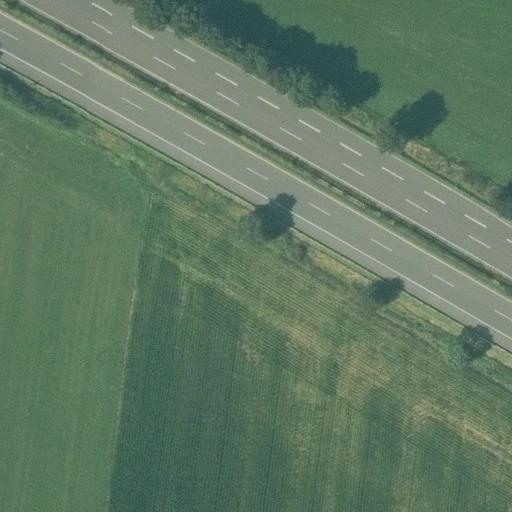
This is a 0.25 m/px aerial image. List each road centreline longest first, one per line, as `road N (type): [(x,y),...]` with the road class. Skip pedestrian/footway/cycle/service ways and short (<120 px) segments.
road 1 (motorway): [(0,26),(511,316)]
road 2 (motorway): [(511,259),(59,0)]
